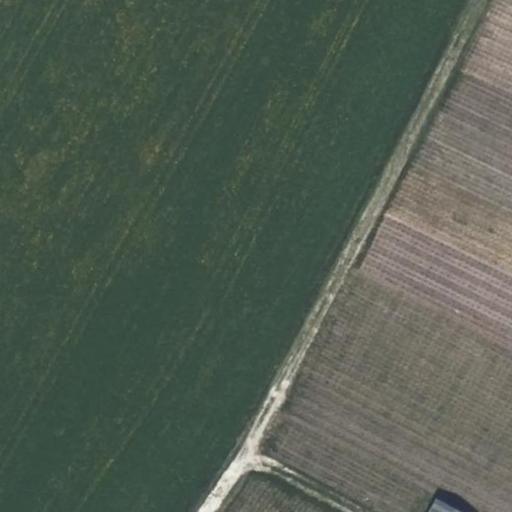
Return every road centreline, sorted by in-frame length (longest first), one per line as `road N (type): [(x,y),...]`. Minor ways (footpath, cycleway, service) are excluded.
road 1 (track): [(240,456),(477,0)]
road 2 (track): [(200,511),(240,456),(349,511)]
